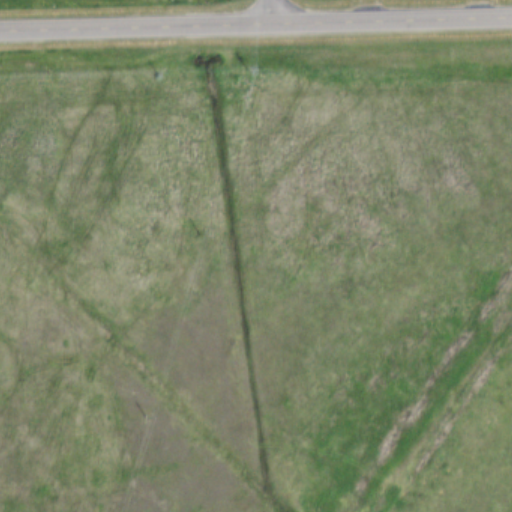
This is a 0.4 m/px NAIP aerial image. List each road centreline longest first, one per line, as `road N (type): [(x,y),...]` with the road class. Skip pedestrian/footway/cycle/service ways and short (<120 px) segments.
road 1 (residential): [(511,18),(0,31)]
road 2 (track): [(370,511),(511,289)]
